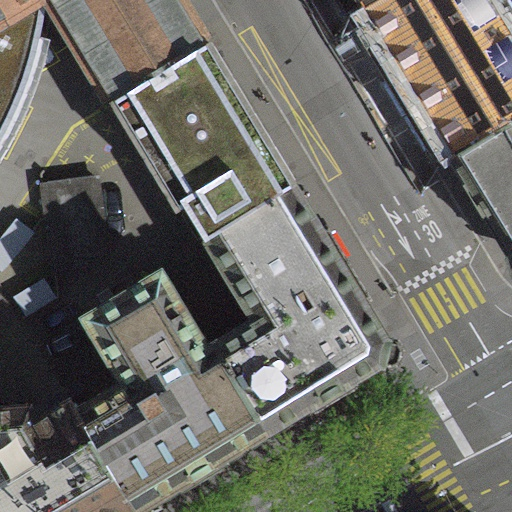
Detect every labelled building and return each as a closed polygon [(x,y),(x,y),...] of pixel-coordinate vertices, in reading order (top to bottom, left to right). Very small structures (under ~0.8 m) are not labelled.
[(0,0),(0,27),(37,6),(75,72),(97,111),(190,54),(166,14),(157,0),(0,0)] [(338,0),(352,23),(389,0),(338,0)] [(447,177),(511,136),(511,48),(482,0),(389,0),(352,23),(447,177)] [(0,140),(18,104),(31,55),(37,6),(0,27),(0,140)] [(97,111),(186,253),(279,195),(190,54),(97,111)] [(511,136),(447,177),(509,280),(511,280),(511,136)] [(279,195),(186,253),(239,337),(202,360),(256,447),(311,413),(372,377),(373,345),(279,195)] [(256,447),(202,360),(154,280),(71,331),(112,397),(61,429),(112,511),(147,511),(191,486),(256,447)] [(112,511),(61,429),(51,413),(14,436),(0,413),(0,511),(112,511)]
